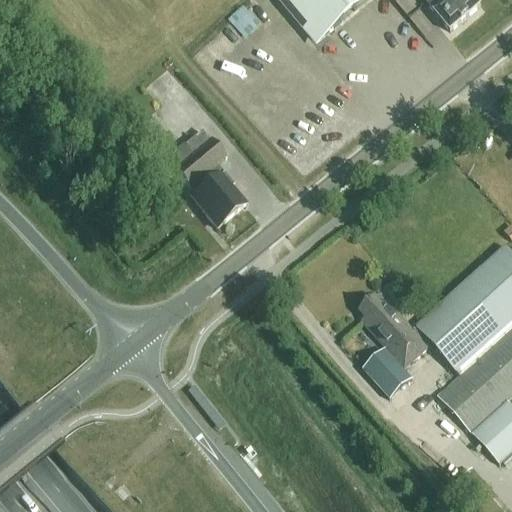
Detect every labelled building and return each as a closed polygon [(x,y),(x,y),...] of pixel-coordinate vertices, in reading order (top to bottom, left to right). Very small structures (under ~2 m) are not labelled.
[(279,0),(317,45),(371,0),(279,0)] [(450,36),(480,10),(471,0),(432,0),(425,6),(450,36)] [(245,39),(260,24),(243,6),(228,20),(245,39)] [(209,144),(201,135),(185,149),(193,158),(174,174),(189,192),(203,180),(209,188),(200,196),(210,207),(201,214),(216,232),(244,209),(230,191),(233,189),(223,177),(217,169),(226,161),(211,143),(209,144)] [(511,335),(511,264),(504,256),(415,336),(429,351),(458,384),(479,365),(493,352),(511,335)] [(429,351),(415,336),(381,298),(376,302),(375,301),(359,315),(365,322),(361,326),(394,363),(388,368),(386,366),(370,381),(392,406),(409,391),(398,379),(429,351)] [(511,335),(493,352),(479,365),(458,384),(438,402),(470,437),(474,442),(498,469),(511,456),(511,410),(507,405),(511,399),(511,335)] [(194,388),(187,394),(217,434),(225,428),(194,388)] [(462,511),(493,511),(468,483),(450,498),(462,511)]
